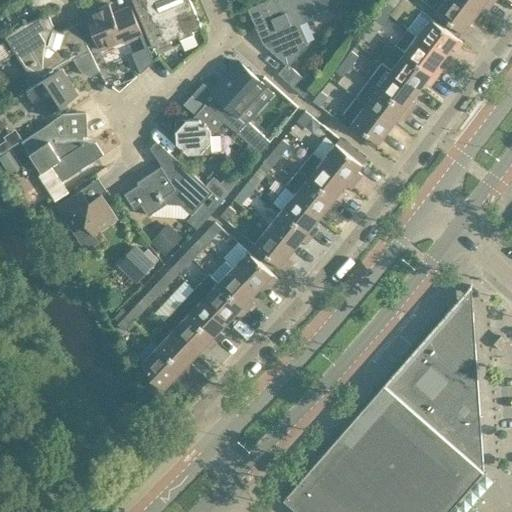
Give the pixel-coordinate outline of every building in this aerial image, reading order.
[(133,0),(153,47),(179,36),(181,40),(195,34),(193,30),(202,26),(191,0),(133,0)] [(314,15),(312,12),(340,0),(264,0),(248,7),(263,42),(287,63),(279,72),(305,96),(314,86),(288,63),(306,43),(297,22),(314,15)] [(465,0),(464,0),(443,0),(436,11),(468,35),(474,27),(469,23),(475,16),(461,6),(465,0)] [(464,0),(465,0),(461,6),(475,16),(483,5),(488,8),(495,0),(494,0),(464,0)] [(84,11),(101,49),(124,39),(125,42),(144,34),(131,4),(114,12),(110,3),(97,9),(96,6),(84,11)] [(422,10),(409,28),(418,35),(415,37),(429,48),(434,43),(447,53),(451,47),(456,50),(463,41),(422,10)] [(21,24),(5,35),(36,83),(62,67),(74,59),(76,57),(91,50),(78,23),(67,28),(65,28),(63,32),(54,29),(55,25),(53,24),(48,13),(21,24)] [(376,16),(370,25),(378,31),(384,22),(376,16)] [(370,25),(362,36),(369,42),(378,31),(370,25)] [(396,45),(405,52),(437,76),(443,69),(438,65),(447,53),(434,43),(429,48),(415,37),(418,35),(409,28),(396,45)] [(100,70),(91,50),(76,57),(74,59),(83,72),(90,76),(100,70)] [(351,50),(344,60),(351,65),(359,55),(351,50)] [(391,69),(389,72),(403,82),(407,77),(421,87),(425,81),(430,85),(437,76),(405,52),(391,69)] [(218,95),(209,106),(225,120),(238,132),(248,120),(249,121),(274,93),(267,86),(238,60),(212,90),(218,95)] [(344,60),(336,70),(343,76),(351,65),(344,60)] [(378,67),(369,79),(374,82),(378,86),(411,111),(416,103),(411,99),(421,87),(407,77),(403,82),(389,72),(391,69),(382,62),(380,64),(379,66),(378,67)] [(62,67),(36,83),(27,89),(34,99),(35,99),(46,115),(79,93),(62,67)] [(369,79),(356,96),(366,103),(364,106),(377,116),(381,111),(394,122),(399,115),(404,119),(411,111),(369,79)] [(313,100),(320,106),(328,96),(321,90),(313,100)] [(366,103),(356,96),(342,114),(352,122),(348,127),(375,147),(394,122),(381,111),(377,116),(364,106),(366,103)] [(178,142),(188,152),(212,151),(213,152),(214,151),(213,150),(212,134),(225,120),(209,106),(206,103),(192,117),(177,118),(176,117),(175,118),(176,119),(178,142)] [(312,115),(305,110),(297,120),(304,126),(312,115)] [(52,120),(22,140),(42,171),(39,175),(56,200),(69,191),(63,181),(83,167),(100,156),(104,153),(97,142),(90,142),(89,140),(85,140),(85,135),(88,135),(87,112),(67,113),(64,113),(53,120),(52,120)] [(238,132),(261,153),(271,140),(249,121),(248,120),(238,132)] [(316,150),(313,152),(322,159),(324,157),(338,167),(333,172),(347,183),(346,184),(351,188),(362,174),(357,170),(366,159),(340,137),(335,144),(326,137),(316,150)] [(7,139),(0,143),(0,150),(2,153),(12,146),(7,139)] [(282,139),(274,148),(276,150),(277,150),(282,154),(289,145),(284,140),(282,139)] [(12,148),(0,156),(0,157),(6,168),(19,159),(12,148)] [(274,148),(267,157),(274,163),(282,154),(277,150),(276,150),(274,148)] [(313,152),(300,169),(340,201),(346,194),(341,190),(346,184),(347,183),(333,172),(338,167),(324,157),(322,159),(313,152)] [(139,183),(125,193),(135,208),(142,204),(149,215),(152,213),(154,215),(185,217),(190,211),(192,214),(208,196),(218,205),(223,199),(213,190),(206,184),(187,167),(172,154),(162,165),(138,181),(139,183)] [(289,183),(297,190),(310,201),(306,206),(319,217),(329,205),(334,209),(340,201),(300,169),(289,183)] [(256,171),(247,182),(255,188),(263,178),(256,171)] [(214,175),(206,184),(213,190),(223,199),(236,182),(227,174),(221,182),(214,175)] [(247,182),(239,192),(241,194),(246,198),(255,188),(247,182)] [(297,190),(282,210),(313,235),(319,227),(314,223),(319,217),(306,206),(310,201),(297,190)] [(83,192),(66,203),(61,206),(83,238),(115,217),(101,195),(90,202),(83,192)] [(228,205),(221,215),(228,221),(236,211),(228,205)] [(282,210),(270,224),(283,234),(279,240),(292,250),(301,239),(306,243),(313,235),(282,210)] [(207,232),(214,239),(222,231),(216,224),(207,232)] [(283,234),(270,224),(254,244),(285,269),(292,261),(287,257),(292,250),(279,240),(283,234)] [(167,229),(157,240),(169,251),(179,240),(167,229)] [(195,242),(187,251),(193,258),(202,249),(195,242)] [(136,244),(119,262),(139,280),(155,262),(159,258),(148,248),(144,252),(136,244)] [(249,250),(236,264),(248,275),(243,280),(256,292),(266,281),(270,286),(278,278),(249,250)] [(187,251),(179,259),(186,265),(193,258),(187,251)] [(226,259),(211,275),(248,309),(254,302),(250,298),(256,292),(243,280),(248,275),(236,264),(234,266),(226,259)] [(171,267),(157,282),(164,289),(178,274),(171,267)] [(210,274),(195,289),(204,297),(206,295),(218,306),(213,311),(226,323),(236,313),(240,317),(248,309),(211,275),(210,274)] [(157,282),(147,292),(154,299),(164,289),(157,282)] [(195,289),(180,305),(189,313),(218,341),(224,334),(220,329),(226,323),(213,311),(218,306),(206,295),(204,297),(195,289)] [(478,382),(474,313),(474,311),(472,312),(458,299),(450,309),(385,383),(435,427),(484,470),(482,433),(480,412),(478,382)] [(180,305),(165,320),(174,329),(176,326),(188,338),(184,342),(196,354),(206,344),(211,348),(218,341),(189,313),(180,305)] [(134,306),(127,313),(130,316),(134,320),(142,313),(137,308),(134,306)] [(127,313),(118,323),(125,330),(134,320),(130,316),(127,313)] [(176,326),(159,344),(188,372),(195,365),(190,361),(196,354),(184,342),(188,338),(176,326)] [(495,343),(494,342),(494,343),(501,349),(502,349),(501,348),(508,340),(505,338),(502,335),(495,343)] [(188,372),(159,344),(141,363),(153,375),(151,377),(163,389),(176,375),(181,380),(188,372)] [(435,427),(385,383),(284,499),(299,511),(447,511),(484,470),(435,427)]
